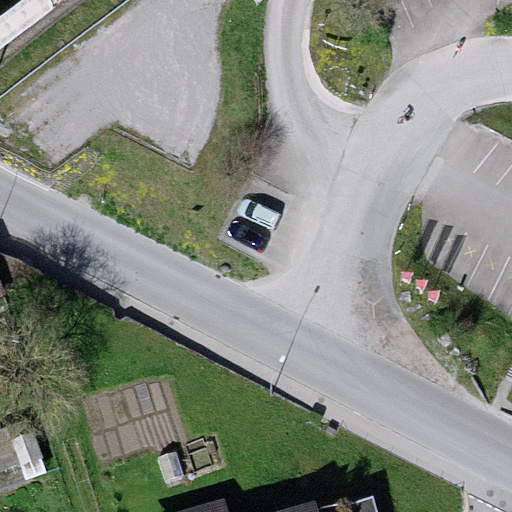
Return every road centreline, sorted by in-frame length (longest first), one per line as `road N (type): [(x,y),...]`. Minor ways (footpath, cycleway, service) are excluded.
road 1 (residential): [(296,0),(287,61),(295,102),(325,151),(345,237),(308,362)]
road 2 (tertiary): [(0,202),(308,362)]
road 3 (tertiary): [(308,362),(511,464)]
road 4 (unknown): [(340,192),(435,90),(484,58),(511,51)]
